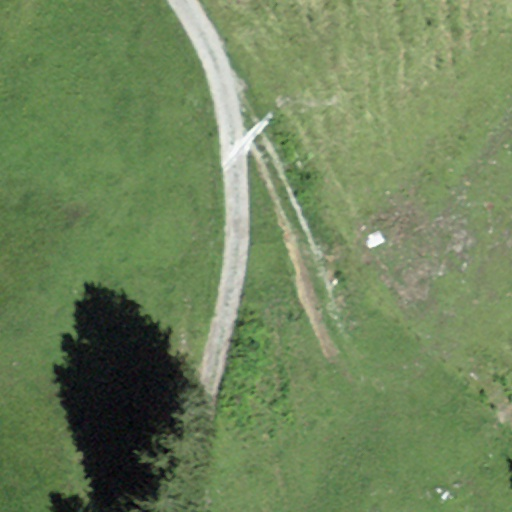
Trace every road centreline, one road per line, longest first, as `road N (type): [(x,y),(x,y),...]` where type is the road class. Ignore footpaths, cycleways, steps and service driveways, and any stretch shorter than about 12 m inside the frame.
road 1 (track): [(184,0),(221,80),(237,176),(232,287),(187,511)]
road 2 (track): [(226,101),(263,153),(342,356)]
